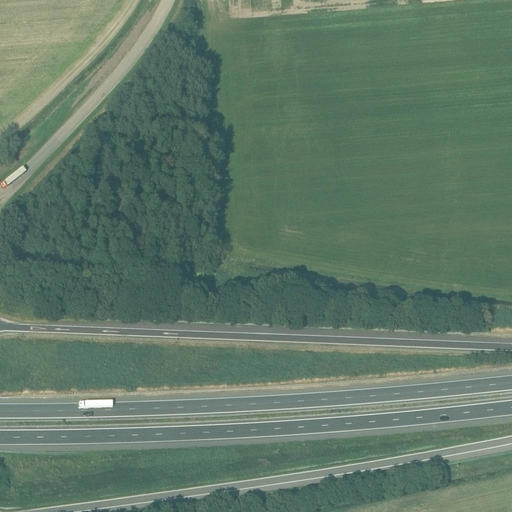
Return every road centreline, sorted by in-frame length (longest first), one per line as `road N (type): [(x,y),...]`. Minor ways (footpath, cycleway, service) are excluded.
road 1 (motorway): [(0,437),(178,433),(511,407)]
road 2 (motorway): [(511,383),(0,410)]
road 3 (motorway): [(511,346),(0,326)]
road 4 (motorway): [(43,511),(511,439)]
road 5 (unclassified): [(0,188),(129,66),(163,0)]
